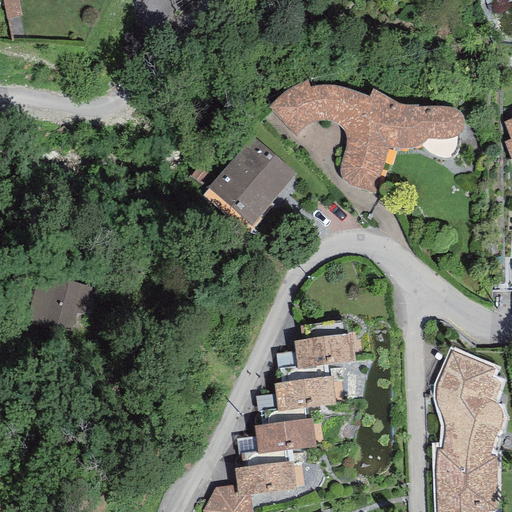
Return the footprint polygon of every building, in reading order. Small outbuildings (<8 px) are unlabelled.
[(22,16),(18,0),(2,0),(6,19),(22,16)] [(275,101),(269,107),(297,137),(302,132),(305,127),(311,123),(317,121),(323,121),(329,122),(336,123),(341,126),(345,131),(346,135),(346,141),(340,165),(341,169),(341,174),(342,178),(344,182),(348,185),(375,193),(389,150),(410,147),(417,146),(424,142),(428,138),(441,139),(450,138),(457,136),(460,134),(463,130),(464,125),(463,119),(462,115),(458,110),(449,107),(440,106),(419,107),(419,105),(417,105),(410,105),(400,103),(393,100),(383,95),(373,89),(369,97),(349,89),(339,86),(329,86),(319,86),(311,86),(308,81),(302,84),(294,87),(288,91),(281,96),(275,101)] [(271,203),(295,174),(253,139),(207,195),(248,228),(251,231),(274,205),(271,203)] [(93,289),(39,275),(27,322),(70,332),(75,312),(86,315),(93,289)] [(351,334),(293,342),(295,352),(297,366),(297,369),(355,361),(351,334)] [(295,352),(275,354),(278,368),(297,366),(295,352)] [(436,473),(437,511),(487,511),(488,511),(496,510),(496,457),(490,456),(495,434),(499,430),(501,426),(502,422),(503,416),(501,412),(500,407),(496,404),(493,401),(498,390),(499,386),(498,382),(495,379),(491,377),(494,369),(452,352),(437,386),(437,395),(437,400),(438,404),(443,418),(445,423),(445,429),(441,450),(437,450),(436,473)] [(332,376),(274,384),(276,394),(278,409),(278,412),(336,404),(332,376)] [(260,412),(278,409),(276,394),(257,397),(260,412)] [(312,419),(254,427),(255,437),(257,452),(258,454),(316,446),(312,419)] [(257,452),(255,437),(237,439),(239,454),(257,452)] [(292,461),(234,469),(236,484),(238,497),(250,495),(296,489),(292,461)] [(236,484),(215,488),(202,511),(251,511),(250,495),(238,497),(236,484)]
